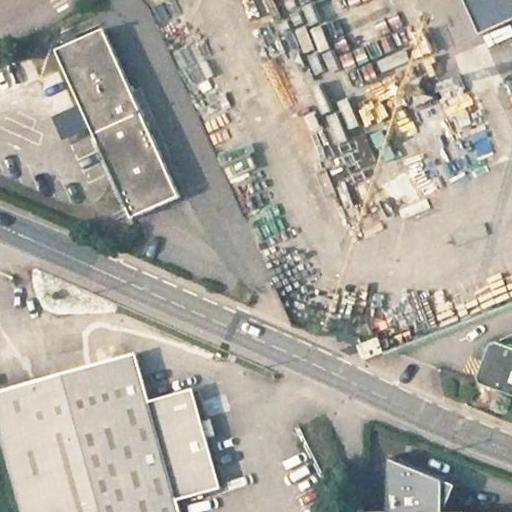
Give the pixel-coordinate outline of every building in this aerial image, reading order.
[(511,0),(466,0),(482,35),(511,22),(511,0)] [(179,196),(103,29),(56,50),(80,103),(92,130),(131,217),(179,196)] [(80,103),(71,107),(82,134),(92,130),(80,103)] [(511,155),(511,142),(501,147),(506,158),(511,155)] [(382,352),(377,338),(356,346),(361,359),(363,360),(382,352)] [(511,348),(496,343),(488,345),(477,377),(482,385),(511,395),(511,348)] [(221,486),(194,389),(151,401),(137,353),(0,391),(0,430),(22,511),(182,511),(179,499),(221,486)] [(446,511),(447,481),(389,458),(388,468),(390,511),(446,511)]
